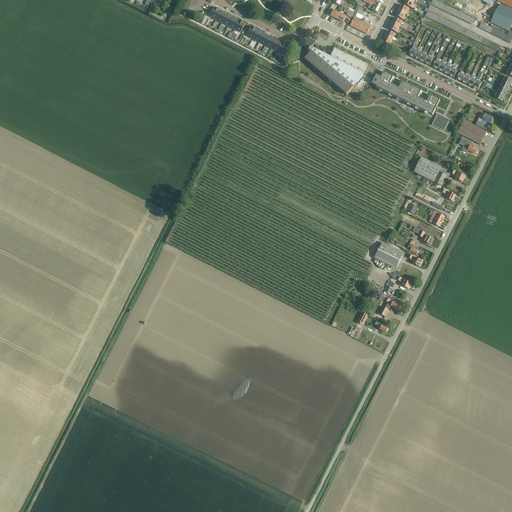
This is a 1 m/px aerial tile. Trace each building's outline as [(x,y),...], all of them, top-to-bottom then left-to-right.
[(360,0),(370,5),(368,8),(373,11),(372,12),(378,15),(380,10),(380,9),(382,5),(377,3),(378,0),(360,0)] [(414,2),(408,0),(406,0),(404,5),(412,9),(413,6),(412,6),(414,2)] [(511,0),(479,0),(491,6),(493,0),(494,0),(511,8),(511,0)] [(401,5),(399,11),(405,14),(407,11),(408,12),(409,9),(401,5)] [(511,11),(499,5),(493,18),(490,23),(509,32),(511,27),(511,24),(511,11)] [(221,11),(214,8),(210,17),(216,20),(221,11)] [(347,16),(349,17),(351,12),(348,10),(345,9),(343,12),(347,14),(347,16)] [(227,14),(221,11),(216,20),(222,23),(227,14)] [(331,17),(337,20),(340,14),(334,11),(331,17)] [(405,14),(399,11),(396,17),(403,21),(405,18),(404,17),(405,14)] [(341,12),(340,14),(337,20),(343,23),(346,17),(342,15),(343,13),(341,12)] [(369,29),(371,27),(364,23),(365,21),(363,20),(362,22),(355,18),(357,14),(354,13),(351,12),(349,17),(351,18),(351,17),(354,18),(350,26),(367,35),(369,29)] [(233,17),(227,14),(222,23),(228,26),(233,17)] [(239,20),(233,17),(228,26),(234,30),(239,20)] [(395,18),(392,24),(399,27),(400,24),(401,25),(403,22),(395,18)] [(246,24),(239,20),(234,30),(241,33),(246,24)] [(399,27),(392,24),(389,30),(397,33),(398,31),(397,30),(399,27)] [(258,30),(251,27),(249,32),(247,36),(253,39),(258,30)] [(264,33),(258,30),(253,39),(259,42),(264,33)] [(388,31),(385,37),(392,40),(394,37),(395,38),(396,35),(388,31)] [(270,36),(264,33),(259,42),(265,46),(270,36)] [(276,40),(270,36),(265,46),(271,49),(276,40)] [(304,43),(303,43),(306,45),(304,47),(308,51),(311,48),(316,41),(310,38),(307,37),(304,41),(304,43)] [(392,40),(385,37),(383,43),(390,46),(392,44),(391,44),(392,40)] [(282,43),(276,40),(271,49),(277,52),(282,43)] [(289,46),(282,43),(277,52),(284,55),(289,46)] [(408,56),(414,58),(418,49),(417,51),(415,50),(415,48),(413,47),(408,56)] [(342,77),(348,82),(354,87),(355,86),(356,86),(358,87),(360,87),(362,87),(364,86),(365,85),(365,84),(370,86),(377,71),(371,68),(370,69),(369,68),(365,75),(358,72),(351,68),(344,65),(337,61),(330,58),(330,57),(312,48),(311,48),(308,51),(311,53),(312,52),(318,57),(324,62),(330,67),(336,72),(342,77)] [(335,48),(330,57),(330,58),(337,61),(342,52),(335,48)] [(414,58),(419,61),(424,52),(423,52),(423,54),(420,52),(421,51),(418,49),(414,58)] [(311,65),(318,57),(312,52),(311,53),(305,60),(311,65)] [(342,52),(337,61),(344,65),(349,55),(342,52)] [(419,61),(424,63),(429,55),(428,56),(425,55),(426,53),(424,52),(419,61)] [(349,55),(344,65),(351,68),(356,59),(349,55)] [(429,55),(424,63),(430,66),(433,59),(430,58),(431,56),(429,55)] [(317,70),(324,62),(318,57),(311,65),(317,70)] [(356,59),(351,68),(358,72),(363,62),(356,59)] [(432,68),(438,70),(442,61),(441,63),(439,62),(440,60),(437,59),(432,68)] [(438,70),(443,73),(448,64),(447,64),(447,66),(444,64),(445,63),(442,61),(438,70)] [(323,75),(330,67),(324,62),(317,70),(323,75)] [(363,62),(358,72),(365,75),(369,68),(370,66),(363,62)] [(443,73),(448,76),(453,67),(452,69),(449,67),(450,65),(448,64),(443,73)] [(323,75),(329,80),(336,72),(330,67),(323,75)] [(455,68),(453,67),(448,76),(454,78),(457,71),(454,70),(455,68)] [(476,81),(472,88),(478,90),(481,83),(478,82),(479,80),(480,80),(484,72),(481,70),(480,72),(477,79),(476,81)] [(456,80),(462,82),(466,74),(466,73),(465,75),(463,74),(464,72),(461,71),(456,80)] [(335,85),(342,77),(336,72),(329,80),(335,85)] [(440,101),(384,73),(381,78),(376,75),(372,85),(377,87),(376,88),(433,116),(440,101)] [(466,74),(462,82),(467,85),(472,76),(471,76),(471,78),(468,77),(469,75),(466,74)] [(467,85),(472,88),(476,81),(473,79),(474,77),(472,76),(467,85)] [(335,85),(341,90),(348,82),(342,77),(335,85)] [(503,83),(510,86),(511,81),(511,80),(505,77),(504,80),(502,80),(501,82),(503,83)] [(347,95),(354,87),(348,82),(341,90),(347,95)] [(507,92),(510,86),(503,83),(501,86),(499,85),(498,87),(500,88),(507,92)] [(504,97),(507,92),(500,88),(499,91),(495,89),(494,92),(495,93),(497,94),(497,93),(504,97)] [(497,93),(497,94),(496,96),(494,95),(493,98),(502,102),(504,97),(497,93)] [(450,120),(438,114),(432,125),(444,132),(450,120)] [(477,122),(476,126),(482,129),(485,124),(486,122),(491,124),(491,123),(492,123),(494,120),(493,120),(493,119),(488,116),(488,115),(486,114),(485,115),(481,114),(477,122)] [(480,145),(486,132),(464,121),(457,134),(480,145)] [(462,138),(459,144),(464,147),(462,150),(467,153),(468,152),(475,155),(476,154),(477,154),(478,152),(477,151),(478,150),(472,147),(474,143),(462,138)] [(441,186),(446,175),(439,172),(441,168),(421,158),(414,172),(441,186)] [(462,183),(465,177),(462,175),(463,174),(459,172),(459,173),(452,170),(451,173),(457,176),(456,180),(462,183)] [(453,202),(456,196),(443,189),(441,192),(448,195),(446,198),(453,202)] [(412,205),(409,212),(408,212),(413,214),(416,207),(412,205)] [(440,227),(442,224),(445,218),(434,212),(429,222),(440,227)] [(417,229),(415,231),(417,232),(416,234),(419,235),(419,236),(422,238),(421,240),(424,242),(431,245),(434,240),(427,236),(428,234),(421,231),(417,229)] [(383,243),(375,258),(393,267),(401,252),(383,243)] [(408,248),(407,251),(416,256),(419,251),(412,247),(413,246),(410,244),(408,248)] [(420,267),(422,262),(409,255),(408,258),(414,261),(413,264),(420,267)] [(394,273),(392,278),(396,280),(400,282),(399,285),(402,286),(409,289),(412,283),(398,277),(399,275),(394,273)] [(380,298),(379,300),(382,301),(382,300),(389,303),(388,305),(390,307),(398,310),(400,305),(384,297),(385,295),(382,293),(380,298)] [(385,317),(389,310),(383,307),(379,314),(385,317)] [(363,326),(368,316),(362,313),(357,323),(363,326)] [(386,333),(389,329),(382,325),(377,322),(375,325),(381,328),(380,330),(386,333)]
